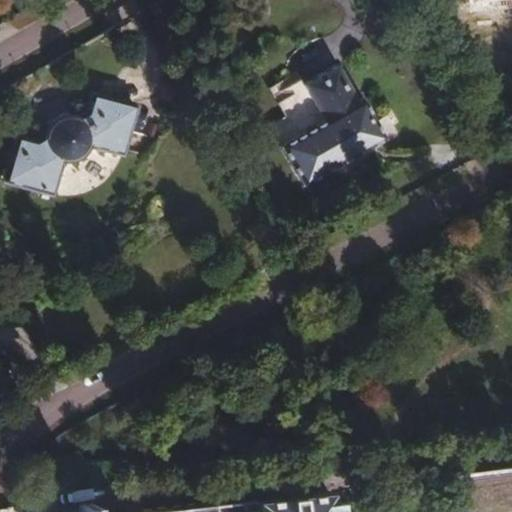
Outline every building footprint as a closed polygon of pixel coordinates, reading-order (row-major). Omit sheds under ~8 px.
[(511,0),(497,0),(499,9),(511,8),(511,0)] [(360,103),(339,67),(305,87),(326,123),(282,149),(306,189),(388,141),(364,100),(360,103)] [(7,181),(56,194),(65,159),(69,161),(73,162),(78,161),(82,159),(85,157),(88,153),(90,149),(90,145),(124,153),(137,105),(93,94),(88,113),(79,119),(74,117),(69,115),(64,115),(59,117),(54,120),(51,125),(50,130),(50,136),(37,142),(20,137),(7,181)] [(511,511),(511,470),(452,478),(455,511),(511,511)] [(328,511),(326,490),(251,499),(252,511),(212,511),(211,504),(143,511),(90,511),(90,504),(76,505),(77,511),(328,511)]
